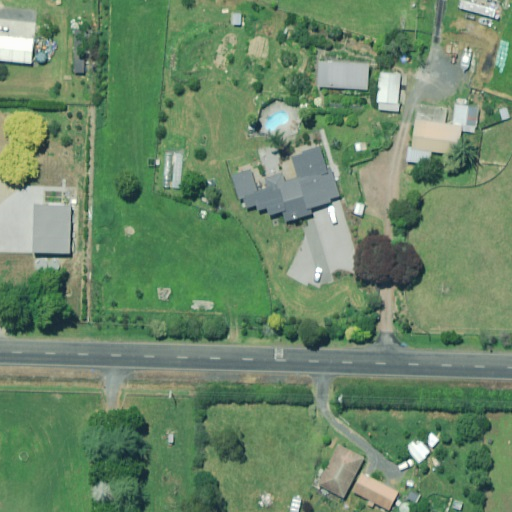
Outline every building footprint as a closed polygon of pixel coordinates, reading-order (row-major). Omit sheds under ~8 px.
[(374,65),(324,61),(323,87),(373,91),(374,65)] [(403,75),(384,73),(381,111),(400,112),(403,75)] [(483,108),(459,105),(457,125),(449,124),(451,110),(422,107),(417,149),(411,148),(410,161),(433,164),(435,152),(463,155),(466,127),(481,128),(483,108)] [(325,153),(295,144),(291,157),(277,153),(260,207),(343,233),(353,200),(332,193),(318,189),(323,174),(318,173),(325,153)] [(367,458),(342,446),(322,486),(347,499),(367,458)] [(403,493),(366,474),(357,492),(393,511),(403,493)]
